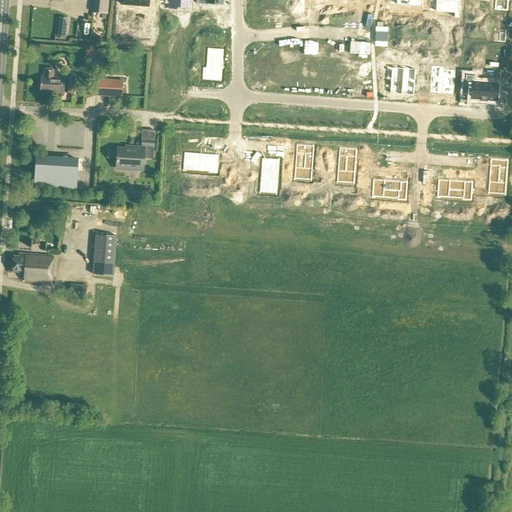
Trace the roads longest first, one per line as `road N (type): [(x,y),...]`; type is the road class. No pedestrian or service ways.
road 1 (track): [(164,119),(511,144)]
road 2 (residential): [(236,96),(422,110)]
road 3 (track): [(511,344),(497,511)]
road 4 (residential): [(237,37),(363,34)]
